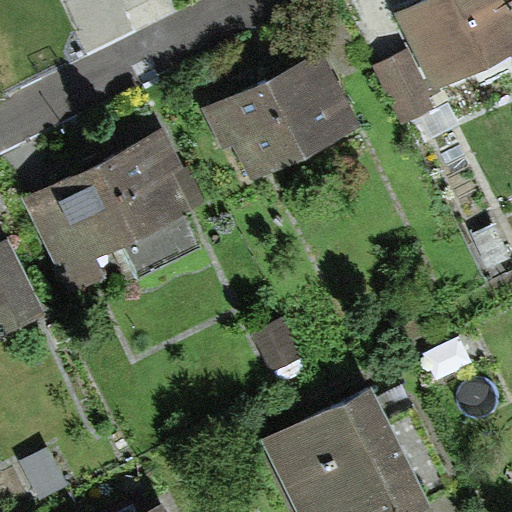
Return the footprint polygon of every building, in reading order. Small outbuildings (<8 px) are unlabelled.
[(511,0),(431,0),(398,16),(435,92),(511,54),(511,56),(511,0)] [(408,50),(374,68),(402,122),(437,105),(408,50)] [(325,52),(205,114),(224,150),(233,145),(253,183),(363,127),(325,52)] [(191,166),(185,169),(166,130),(25,200),(73,296),(105,280),(95,259),(126,243),(142,274),(198,246),(182,215),(209,201),(191,166)] [(0,317),(8,333),(48,313),(10,238),(0,243),(0,317)] [(373,387),(266,438),(301,511),(409,511),(429,503),(389,422),(373,387)] [(415,409),(389,422),(429,503),(455,490),(415,409)] [(48,450),(22,463),(41,499),(67,486),(48,450)]
